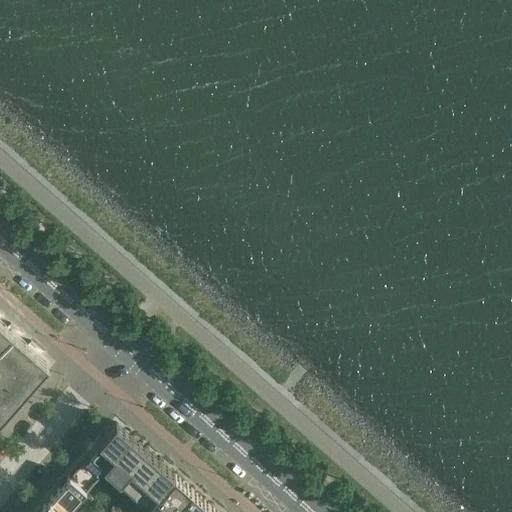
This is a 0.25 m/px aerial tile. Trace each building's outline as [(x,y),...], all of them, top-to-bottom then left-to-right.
[(0,419),(49,363),(0,320),(0,419)] [(106,466),(132,436),(117,423),(91,452),(106,466)] [(120,480),(147,449),(132,436),(106,466),(105,467),(106,468),(120,480)] [(134,492),(161,462),(147,449),(120,480),(134,492)] [(88,490),(106,468),(105,467),(106,466),(91,452),(71,475),(88,490)] [(148,505),(175,474),(161,462),(134,492),(148,505)] [(156,511),(172,511),(192,489),(175,474),(148,505),(156,511)] [(80,499),(87,490),(88,490),(71,475),(38,511),(67,511),(72,508),(80,499)] [(202,511),(210,504),(192,489),(172,511),(202,511)] [(95,497),(87,490),(80,499),(88,505),(95,497)]
